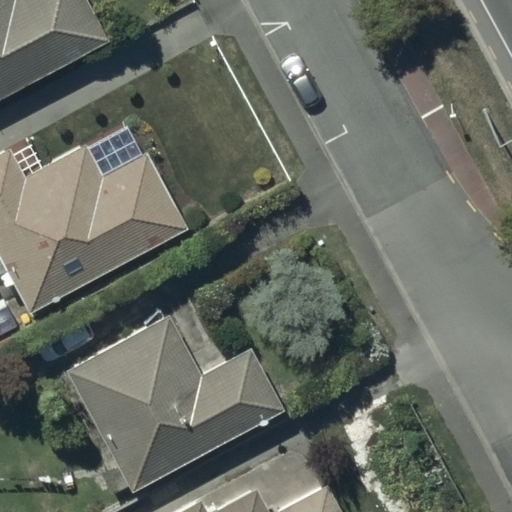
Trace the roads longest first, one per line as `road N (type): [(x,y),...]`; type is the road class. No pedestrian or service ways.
road 1 (residential): [(420,220),(300,0)]
road 2 (residential): [(420,220),(511,395)]
